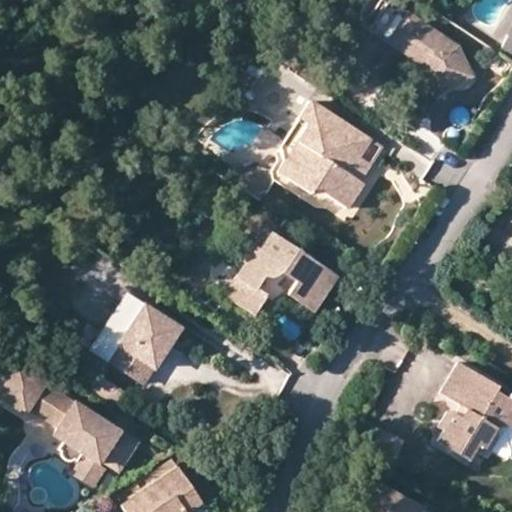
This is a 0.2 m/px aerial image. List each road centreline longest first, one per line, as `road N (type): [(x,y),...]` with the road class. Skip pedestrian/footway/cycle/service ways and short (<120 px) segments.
road 1 (residential): [(511,119),(325,407),(286,511)]
road 2 (unknown): [(92,300),(112,276),(139,278),(232,330),(325,407)]
